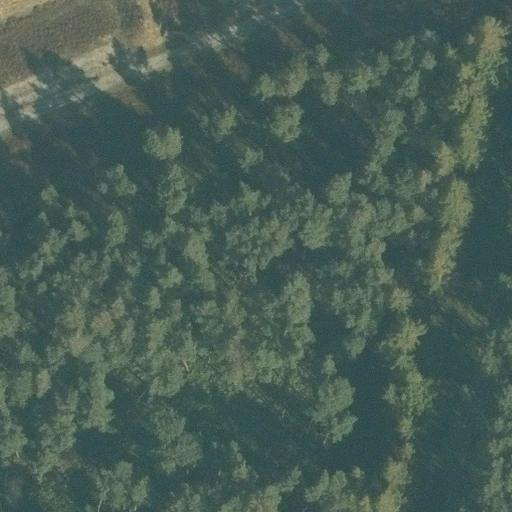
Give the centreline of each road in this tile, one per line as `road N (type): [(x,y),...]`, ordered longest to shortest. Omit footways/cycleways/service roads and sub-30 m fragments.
road 1 (track): [(0,137),(338,0)]
road 2 (track): [(511,220),(448,511)]
